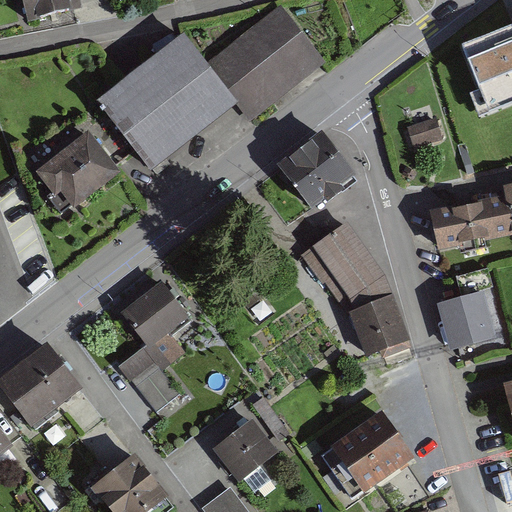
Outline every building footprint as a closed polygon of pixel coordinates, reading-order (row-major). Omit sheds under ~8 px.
[(76,0),(16,0),(25,28),(80,12),(76,0)] [(207,69),(184,39),(94,110),(145,175),(232,106),(248,126),(324,66),(281,11),(207,69)] [(511,27),(463,48),(486,102),(511,91),(511,27)] [(436,119),(407,128),(414,148),(442,139),(436,119)] [(116,177),(85,136),(30,178),(61,219),(116,177)] [(354,181),(320,137),(275,171),(310,216),(354,181)] [(501,201),(429,214),(436,252),(511,238),(511,189),(499,192),(501,201)] [(386,284),(344,228),(302,259),(347,316),(363,359),(407,347),(386,284)] [(184,323),(160,289),(117,319),(141,354),(120,368),(131,384),(169,357),(158,341),(184,323)] [(474,300),(443,310),(455,349),(486,340),(474,300)] [(78,392),(43,346),(0,379),(0,402),(24,434),(78,392)] [(511,384),(498,388),(511,439),(511,384)] [(287,437),(263,403),(240,419),(247,429),(211,454),(233,486),(273,458),(268,450),(287,437)] [(411,466),(380,419),(329,453),(360,500),(411,466)] [(0,461),(11,453),(0,438),(0,461)] [(154,511),(167,503),(133,459),(88,494),(101,511),(154,511)] [(247,511),(231,490),(202,511),(247,511)]
